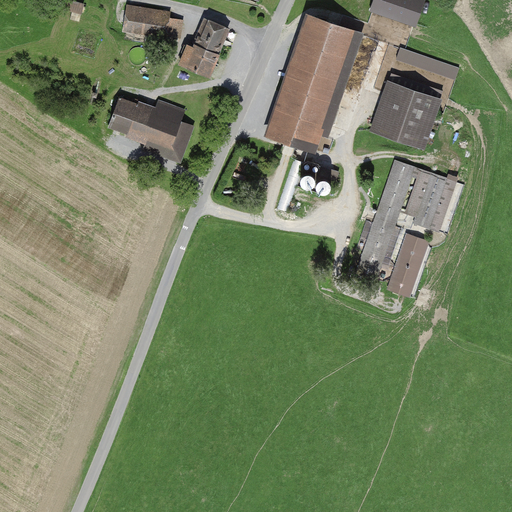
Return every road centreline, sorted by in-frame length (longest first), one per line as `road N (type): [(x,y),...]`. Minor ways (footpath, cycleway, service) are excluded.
road 1 (tertiary): [(269,39),(77,511)]
road 2 (residential): [(142,0),(208,13),(269,39)]
